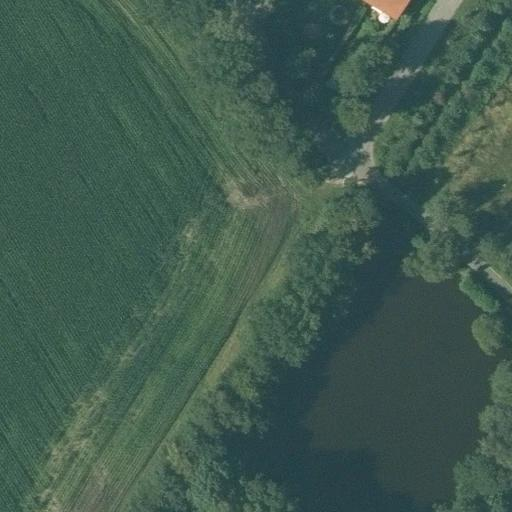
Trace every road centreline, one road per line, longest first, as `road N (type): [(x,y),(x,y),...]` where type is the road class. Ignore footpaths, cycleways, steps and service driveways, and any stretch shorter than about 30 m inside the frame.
road 1 (unclassified): [(346,161),(511,299)]
road 2 (unclassified): [(226,0),(288,99),(346,161)]
road 3 (unclassified): [(448,0),(346,161)]
